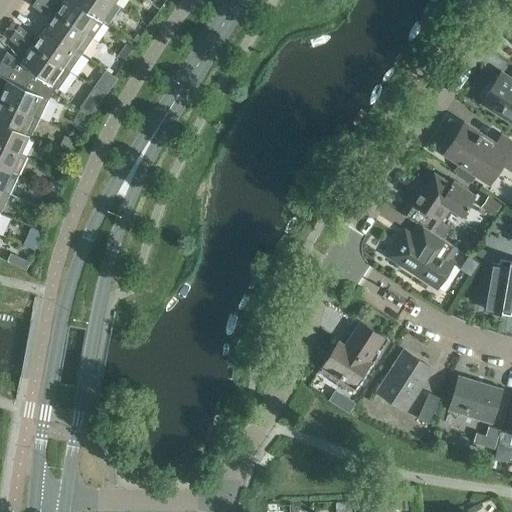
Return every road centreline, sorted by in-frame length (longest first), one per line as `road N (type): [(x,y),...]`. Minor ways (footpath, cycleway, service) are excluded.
road 1 (tertiary): [(161,124),(129,158),(74,276),(33,500)]
road 2 (tertiary): [(65,502),(117,236),(161,124)]
road 3 (residential): [(337,256),(467,58),(511,8)]
road 4 (residential): [(219,502),(305,350),(337,256)]
road 5 (residential): [(511,364),(427,327),(337,256)]
road 6 (tertiary): [(161,124),(240,0)]
